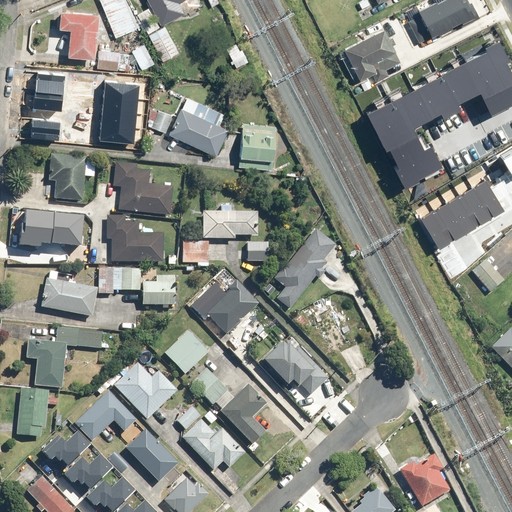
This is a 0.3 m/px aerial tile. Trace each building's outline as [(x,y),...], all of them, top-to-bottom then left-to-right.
[(100,0),(108,17),(101,20),(105,28),(111,25),(116,37),(140,27),(128,0),(100,0)] [(149,0),(162,25),(185,13),(180,4),(186,0),(149,0)] [(436,0),(418,10),(432,35),(438,32),(440,35),(455,27),(454,25),(462,21),(463,22),(477,15),(469,0),(436,0)] [(71,28),(70,55),(97,57),(99,11),(61,9),(60,28),(71,28)] [(160,26),(150,9),(138,15),(149,33),(160,26)] [(180,51),(165,26),(151,34),(165,59),(180,51)] [(374,79),(389,73),(386,67),(400,60),(387,30),(346,48),(359,79),(372,73),(374,79)] [(465,57),(365,108),(393,163),(392,164),(402,184),(416,176),(415,174),(439,162),(428,140),(420,144),(409,123),(438,108),(441,114),(460,104),(456,98),(479,86),(491,109),(511,98),(511,76),(502,57),(506,55),(496,37),(464,54),(465,57)] [(155,62),(145,43),(133,49),(142,68),(155,62)] [(100,50),(99,68),(120,70),(121,52),(100,50)] [(38,75),(35,108),(62,110),(65,77),(38,75)] [(106,83),(100,141),(134,145),(140,86),(106,83)] [(229,130),(221,125),(225,116),(198,103),(194,112),(182,106),(176,119),(180,121),(173,134),(217,156),(229,130)] [(152,108),(150,125),(167,131),(173,114),(152,108)] [(476,115),(447,132),(465,163),(494,146),(476,115)] [(33,120),(31,136),(59,140),(61,123),(33,120)] [(278,126),(243,123),(241,156),(275,159),(278,126)] [(83,201),(85,176),(95,176),(96,157),(87,157),(51,154),(49,181),(56,181),(55,199),(83,201)] [(511,154),(503,159),(511,176),(511,175),(511,154)] [(121,187),(119,209),(171,213),(173,186),(149,184),(150,171),(138,170),(138,163),(116,162),(114,187),(121,187)] [(488,181),(423,219),(440,248),(505,211),(488,181)] [(232,211),(232,206),(221,205),(221,211),(204,211),(204,239),(236,239),(236,236),(255,236),(255,227),(258,227),(259,212),(232,211)] [(19,221),(17,242),(40,244),(41,240),(80,244),(83,215),(23,209),(22,221),(19,221)] [(126,216),(108,215),(108,239),(112,239),(112,261),(164,262),(164,234),(140,233),(140,221),(126,221),(126,216)] [(326,258),(336,245),(317,228),(275,278),(286,287),(276,299),(290,310),(317,277),(319,278),(325,270),(322,267),(328,260),(326,258)] [(457,275),(495,243),(483,228),(445,259),(457,275)] [(184,240),(183,261),(199,262),(198,265),(209,266),(210,242),(184,240)] [(268,261),(269,242),(248,242),(247,260),(268,261)] [(505,281),(486,259),(472,272),(491,293),(505,281)] [(122,289),(123,269),(99,268),(98,288),(98,293),(115,294),(115,289),(122,289)] [(123,269),(122,289),(140,290),(141,270),(123,269)] [(143,293),(174,294),(174,285),(176,285),(177,276),(157,275),(157,282),(144,281),(143,293)] [(98,288),(47,278),(44,297),(48,298),(46,307),(93,317),(98,288)] [(258,303),(236,281),(229,288),(232,291),(208,315),(227,334),(258,303)] [(202,312),(217,297),(209,289),(194,303),(202,312)] [(176,294),(174,294),(143,293),(143,305),(175,306),(176,294)] [(357,343),(338,304),(319,313),(318,310),(306,316),(312,329),(317,327),(331,355),(357,343)] [(511,327),(491,348),(511,369),(511,327)] [(208,350),(187,330),(165,354),(186,374),(208,350)] [(285,338),(263,359),(289,385),(293,381),(299,386),(302,383),(312,393),(328,377),(297,346),(295,348),(285,338)] [(56,343),(30,340),(28,358),(39,359),(36,384),(62,387),(66,344),(56,343)] [(150,375),(138,363),(115,386),(147,419),(174,393),(153,372),(150,375)] [(208,369),(193,383),(212,404),(227,390),(208,369)] [(226,393),(216,402),(223,409),(221,410),(254,444),(268,431),(254,417),(269,403),(250,383),(233,400),(226,393)] [(22,387),(18,434),(42,436),(42,429),(46,429),(49,389),(22,387)] [(75,422),(93,441),(114,421),(125,432),(137,420),(109,390),(75,422)] [(186,430),(200,416),(191,406),(177,421),(186,430)] [(201,420),(183,436),(214,470),(223,462),(229,468),(247,452),(223,426),(214,434),(201,420)] [(145,427),(126,446),(158,479),(177,460),(145,427)] [(59,435),(43,452),(54,462),(58,458),(65,465),(87,442),(76,431),(66,442),(59,435)] [(116,454),(102,440),(95,447),(109,461),(116,454)] [(81,455),(64,472),(75,482),(80,478),(87,485),(109,462),(98,451),(87,462),(81,455)] [(401,470),(423,508),(454,490),(432,452),(401,470)] [(16,480),(30,467),(25,462),(11,474),(16,480)] [(103,478),(87,495),(98,505),(102,501),(109,508),(131,486),(120,474),(110,485),(103,478)] [(39,503),(36,506),(41,511),(45,509),(47,511),(71,511),(75,509),(44,476),(28,491),(39,503)] [(177,511),(190,511),(208,494),(198,484),(196,486),(187,477),(165,499),(177,511)] [(381,490),(351,511),(390,511),(394,509),(381,490)] [(127,502),(116,511),(152,511),(155,509),(144,498),(133,508),(127,502)]
